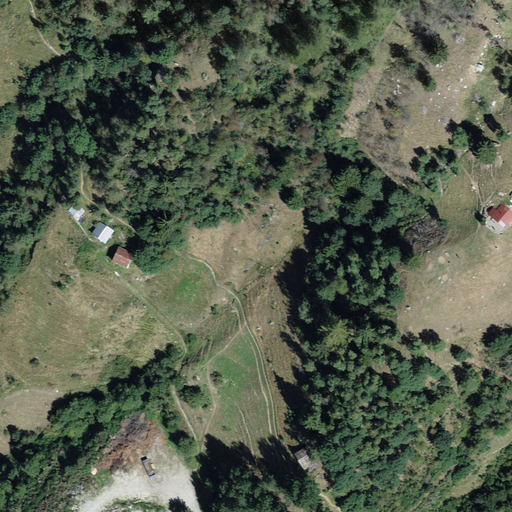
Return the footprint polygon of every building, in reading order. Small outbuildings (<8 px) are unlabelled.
[(84,212),(76,207),(71,213),(79,218),(84,212)] [(147,217),(140,214),(137,221),(144,224),(147,217)] [(113,231),(99,224),(93,235),(107,243),(113,231)] [(132,255),(120,251),(115,266),(127,270),(132,255)] [(307,448),(295,456),(303,466),(314,457),(307,448)] [(217,487),(206,488),(209,508),(220,507),(217,487)] [(153,511),(171,507),(167,493),(149,499),(153,511)]
